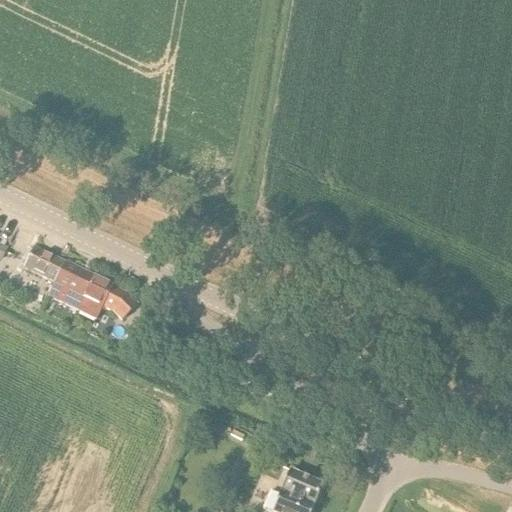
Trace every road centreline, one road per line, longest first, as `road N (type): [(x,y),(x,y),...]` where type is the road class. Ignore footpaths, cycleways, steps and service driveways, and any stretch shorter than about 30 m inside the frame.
road 1 (tertiary): [(511,444),(133,261)]
road 2 (track): [(215,195),(511,339)]
road 3 (unclassified): [(133,261),(205,325),(394,456)]
road 4 (tertiary): [(133,261),(0,195)]
road 5 (unclassified): [(511,488),(394,456)]
